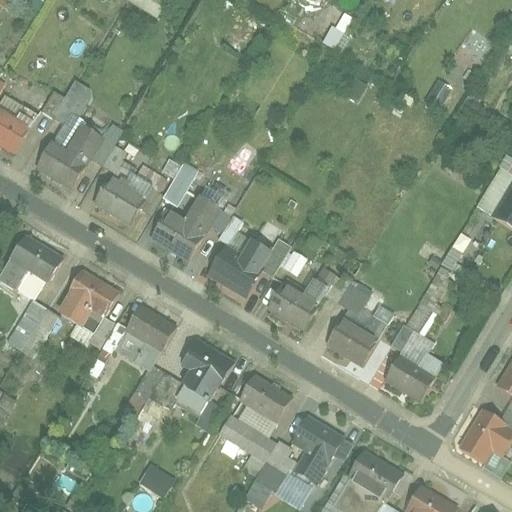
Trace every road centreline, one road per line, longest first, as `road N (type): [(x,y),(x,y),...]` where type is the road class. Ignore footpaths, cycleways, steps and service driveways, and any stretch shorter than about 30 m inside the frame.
road 1 (residential): [(422,451),(0,188)]
road 2 (residential): [(511,306),(422,451)]
